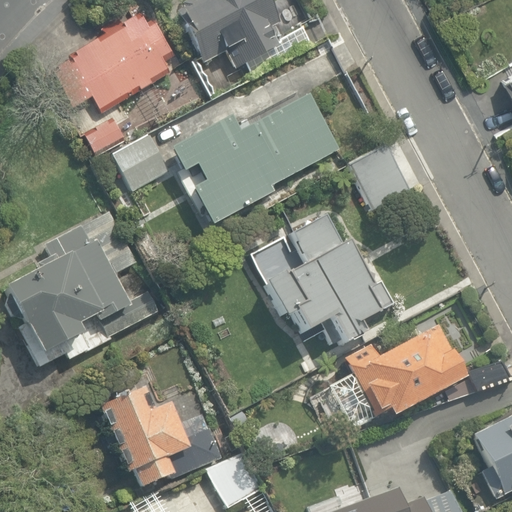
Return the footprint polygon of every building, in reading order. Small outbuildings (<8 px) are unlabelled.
[(277,25),(264,0),(199,0),(198,1),(199,2),(177,14),(181,21),(178,22),(201,66),(223,54),(233,72),(243,66),(250,79),(310,46),(301,29),(280,40),(273,27),(277,25)] [(89,97),(99,114),(166,76),(160,65),(171,58),(142,8),(114,24),(118,31),(92,46),(90,42),(71,53),(74,60),(45,76),(65,110),(89,97)] [(511,76),(500,82),(511,104),(511,76)] [(188,190),(208,227),(270,194),(266,188),(337,150),(307,94),(235,132),(227,117),(166,150),(179,174),(180,173),(180,174),(193,167),(201,183),(188,190)] [(84,137),(94,157),(123,141),(116,126),(106,125),(104,122),(93,128),(94,132),(84,137)] [(110,158),(131,194),(167,172),(146,136),(110,158)] [(345,166),(369,211),(406,192),(382,146),(345,166)] [(105,210),(45,245),(49,256),(39,267),(2,290),(36,356),(38,370),(62,357),(66,362),(161,309),(150,288),(123,304),(107,277),(134,261),(105,210)] [(321,334),(327,345),(336,339),(339,344),(359,333),(354,323),(374,312),(374,310),(389,302),(379,283),(367,287),(343,242),(342,240),(335,243),(321,216),(289,233),(303,260),(260,283),(279,319),(290,313),(300,332),(325,318),(331,329),(321,334)] [(168,250),(181,243),(173,230),(161,237),(168,250)] [(347,378),(369,421),(385,413),(388,418),(462,380),(434,327),(426,331),(426,332),(361,366),(363,370),(347,378)] [(109,371),(116,386),(135,377),(127,362),(109,371)] [(464,375),(473,393),(509,381),(498,364),(464,375)] [(149,410),(140,389),(95,408),(124,474),(128,472),(136,490),(157,480),(159,485),(219,459),(206,429),(204,430),(198,414),(174,424),(165,403),(149,410)] [(475,474),(489,502),(511,491),(511,416),(468,438),(485,470),(475,474)] [(204,470),(225,508),(261,488),(242,454),(204,470)] [(457,511),(447,493),(421,502),(420,499),(397,508),(390,490),(335,511),(457,511)]
